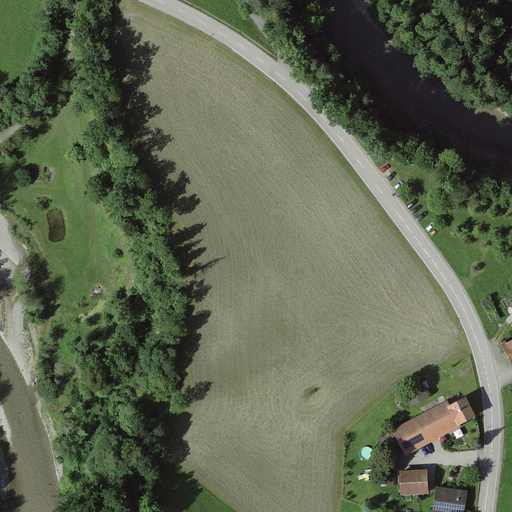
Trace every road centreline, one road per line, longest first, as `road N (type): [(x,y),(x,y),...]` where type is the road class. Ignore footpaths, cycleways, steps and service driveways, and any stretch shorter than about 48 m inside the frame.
road 1 (tertiary): [(485,511),(487,377),(440,270),(297,91),(241,46),(157,0)]
road 2 (track): [(0,143),(66,69),(78,0)]
